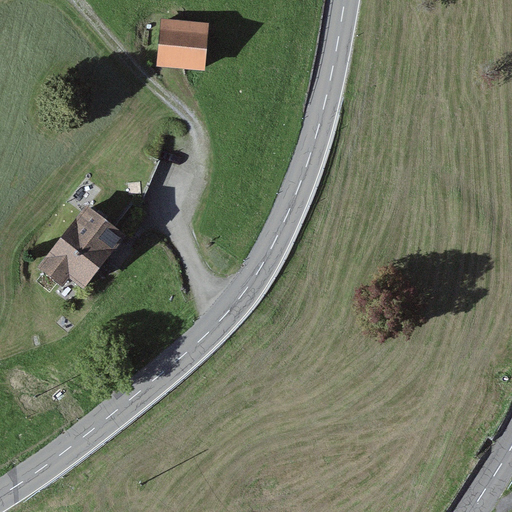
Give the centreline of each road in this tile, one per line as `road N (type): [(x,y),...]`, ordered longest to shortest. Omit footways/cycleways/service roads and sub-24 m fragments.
road 1 (secondary): [(343,0),(304,173),(252,282),(126,405),(0,497)]
road 2 (track): [(226,314),(202,290),(167,215),(191,168),(188,133),(169,102),(71,0)]
